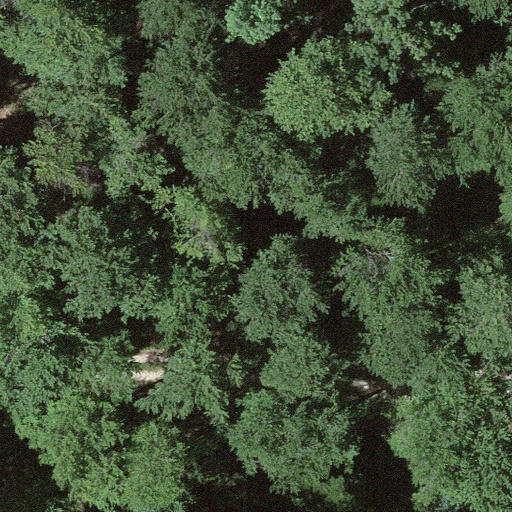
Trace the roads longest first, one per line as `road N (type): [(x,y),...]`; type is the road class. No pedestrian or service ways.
road 1 (track): [(0,373),(511,380)]
road 2 (track): [(340,0),(0,240)]
